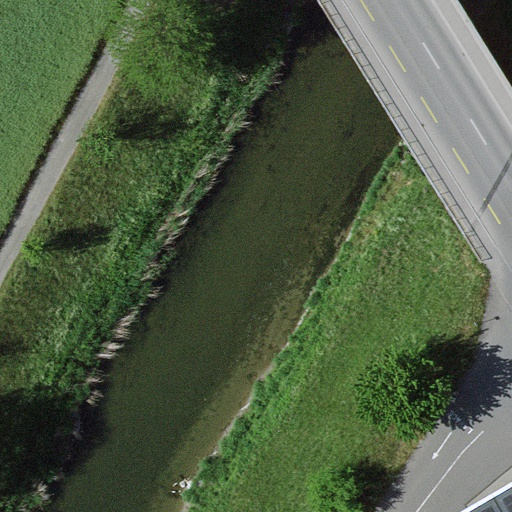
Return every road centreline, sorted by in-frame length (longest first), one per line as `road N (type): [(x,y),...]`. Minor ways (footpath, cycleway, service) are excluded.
road 1 (track): [(0,264),(137,0)]
road 2 (tertiary): [(395,0),(511,186)]
